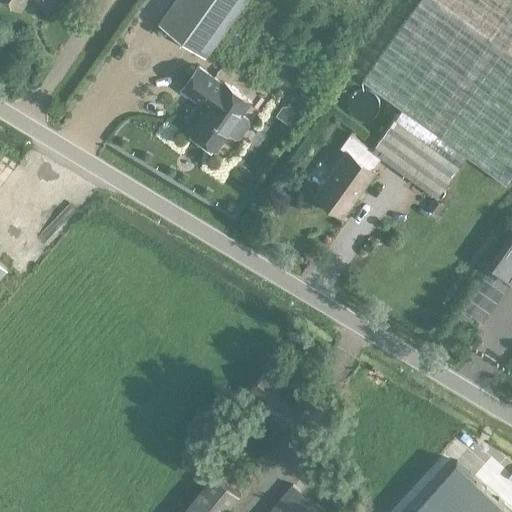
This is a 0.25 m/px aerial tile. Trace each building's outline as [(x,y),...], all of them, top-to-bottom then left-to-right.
[(174,0),(159,22),(207,57),(247,0),(174,0)] [(411,0),(356,79),(373,91),(391,103),(361,147),(431,196),(461,152),(504,181),(511,168),(511,62),(421,0),(411,0)] [(511,0),(421,0),(511,62),(511,0)] [(225,132),(231,136),(240,135),(246,126),(245,120),(237,114),(246,101),(221,83),(218,86),(193,69),(178,90),(203,108),(187,131),(213,149),(225,132)] [(311,195),(344,217),(357,198),(356,197),(359,192),(361,193),(375,173),(342,150),(311,195)] [(438,216),(445,206),(433,197),(429,202),(422,197),(419,201),(426,206),(426,207),(438,216)] [(511,233),(488,268),(511,284),(511,282),(511,233)] [(0,277),(8,268),(0,261),(0,277)] [(309,400),(269,367),(249,392),(288,425),(309,400)] [(181,511),(225,511),(240,494),(213,473),(181,511)] [(324,511),(292,485),(269,511),(324,511)]
